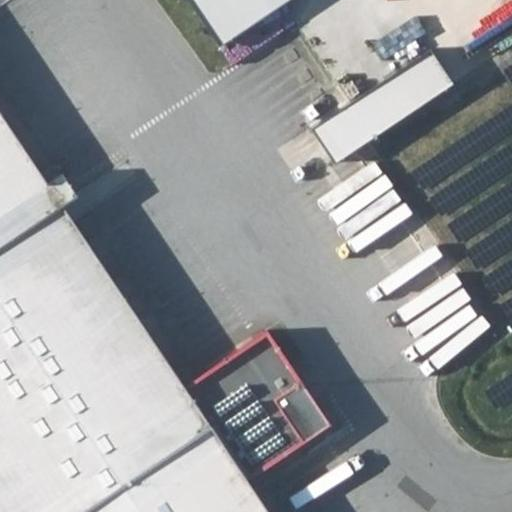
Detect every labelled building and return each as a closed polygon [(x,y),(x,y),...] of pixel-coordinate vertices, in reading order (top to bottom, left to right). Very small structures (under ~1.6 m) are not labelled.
[(178,0),(206,41),(267,0),(178,0)] [(441,78),(418,45),(303,125),(327,159),(441,78)] [(0,131),(0,229),(45,200),(0,131)] [(0,511),(65,511),(196,422),(48,203),(0,234),(0,511)] [(385,294),(454,250),(430,213),(361,257),(385,294)] [(259,511),(196,422),(65,511),(259,511)]
